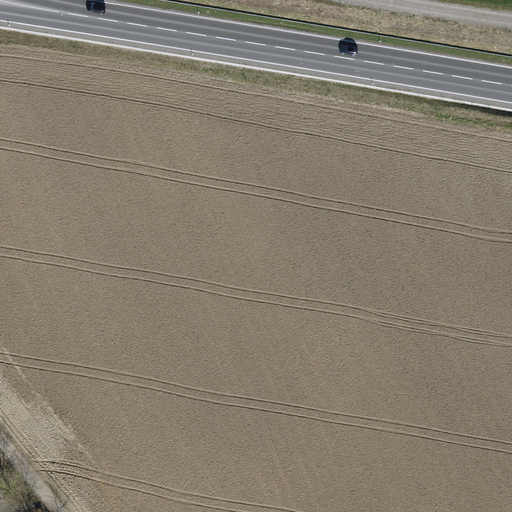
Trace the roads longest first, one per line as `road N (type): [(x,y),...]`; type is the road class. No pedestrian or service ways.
road 1 (secondary): [(511,84),(4,0)]
road 2 (track): [(375,0),(511,21)]
